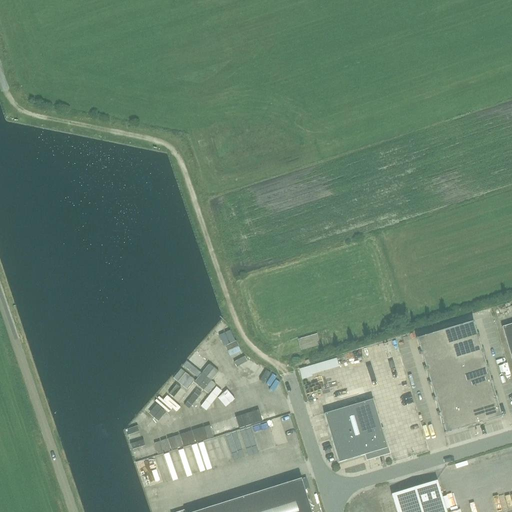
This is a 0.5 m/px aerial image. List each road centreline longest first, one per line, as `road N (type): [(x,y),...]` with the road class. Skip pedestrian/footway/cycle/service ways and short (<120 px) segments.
road 1 (track): [(287,375),(244,340),(172,145),(14,110),(0,77)]
road 2 (unclassified): [(72,511),(0,301)]
road 3 (unclassified): [(325,492),(511,436)]
road 4 (unclassified): [(325,492),(287,375)]
